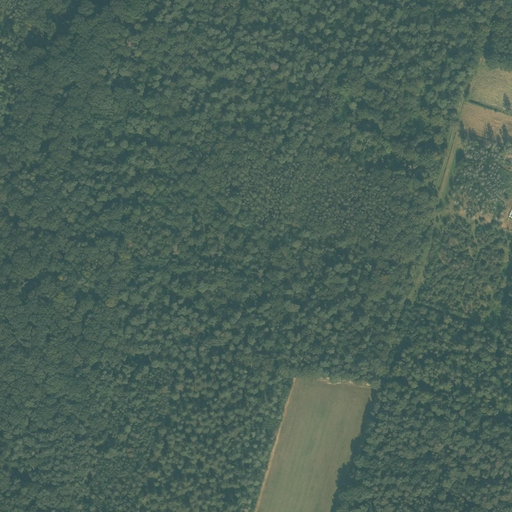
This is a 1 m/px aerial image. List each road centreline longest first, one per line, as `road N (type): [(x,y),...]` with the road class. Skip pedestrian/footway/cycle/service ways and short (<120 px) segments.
road 1 (track): [(341,511),(468,81)]
road 2 (track): [(511,428),(378,388),(104,348)]
road 3 (unknown): [(265,0),(260,25),(272,65),(249,94),(247,116),(222,161),(236,204),(416,261)]
road 4 (unknown): [(511,505),(397,465),(385,437),(391,417),(351,333),(275,308),(270,299)]
road 5 (unknown): [(169,111),(437,186)]
road 6 (track): [(128,259),(104,348),(0,413)]
road 7 (track): [(0,247),(46,81)]
road 8 (unknown): [(129,352),(145,335),(268,308),(272,291)]
road 9 (track): [(169,111),(128,259)]
